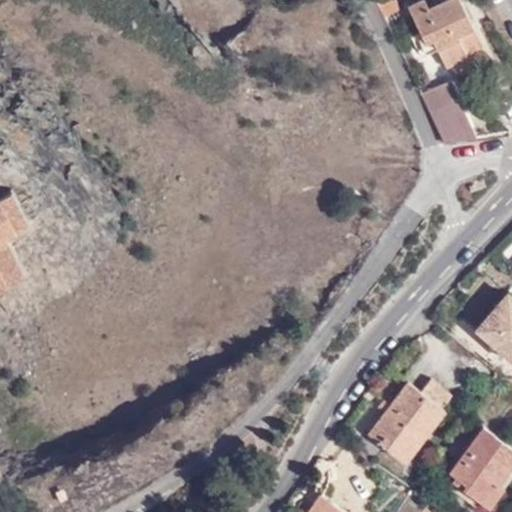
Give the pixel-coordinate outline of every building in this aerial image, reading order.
[(395,0),(385,0),(380,3),(386,16),(400,8),(395,0)] [(432,37),(438,48),(447,66),(468,56),(466,52),(482,44),(460,0),(444,0),(428,8),(424,0),(420,0),(408,6),(426,40),(432,37)] [(425,53),(438,48),(432,37),(426,40),(420,43),(425,53)] [(444,139),(476,135),(451,79),(421,92),(444,139)] [(328,88),(320,99),(335,110),(343,98),(328,88)] [(0,283),(32,264),(10,228),(31,217),(13,185),(0,192),(0,283)] [(511,298),(508,294),(477,331),(511,359),(511,298)] [(402,460),(440,407),(451,392),(431,377),(421,392),(411,385),(397,403),(392,400),(365,434),(402,460)] [(446,410),(440,407),(402,460),(408,464),(446,410)] [(497,484),(499,481),(511,462),(511,445),(486,427),(453,472),(469,483),(466,488),(481,499),(494,482),(497,484)] [(505,485),(499,481),(497,484),(494,482),(481,499),(490,505),(505,485)] [(437,511),(441,507),(416,490),(400,511),(437,511)] [(348,511),(323,494),(312,510),(313,511),(348,511)]
